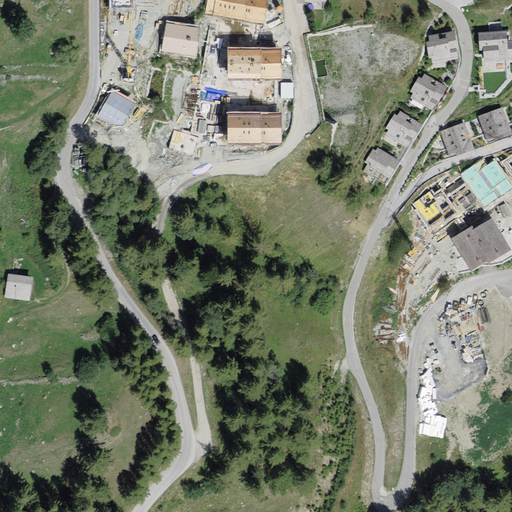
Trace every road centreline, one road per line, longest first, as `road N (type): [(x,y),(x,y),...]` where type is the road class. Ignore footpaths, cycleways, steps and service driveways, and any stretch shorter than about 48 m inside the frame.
road 1 (residential): [(511,274),(456,291),(422,324),(404,485),(392,503),(379,500),(377,424),(351,350),(348,306),(402,176),(464,82),(461,22),(437,0)]
road 2 (residential): [(184,456),(203,442),(194,370),(156,228),(169,195),(191,175),(258,163),(288,145),(313,111),(289,0)]
road 3 (unclassified): [(184,456),(188,435),(166,351),(104,269),(59,164),(95,87),(94,0)]
